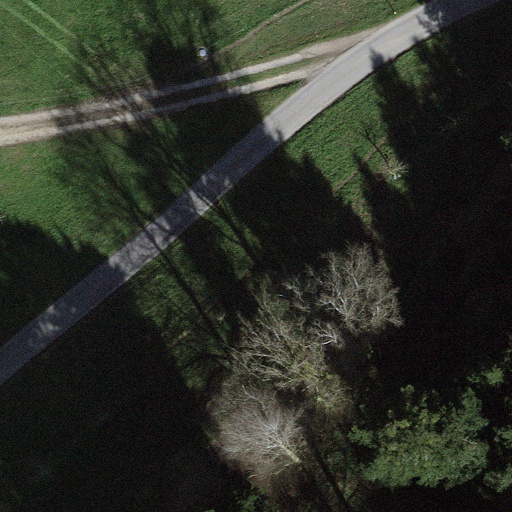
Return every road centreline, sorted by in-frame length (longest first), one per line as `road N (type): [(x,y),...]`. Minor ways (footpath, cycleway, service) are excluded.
road 1 (unclassified): [(0,374),(322,91),(472,0)]
road 2 (track): [(0,139),(322,91)]
